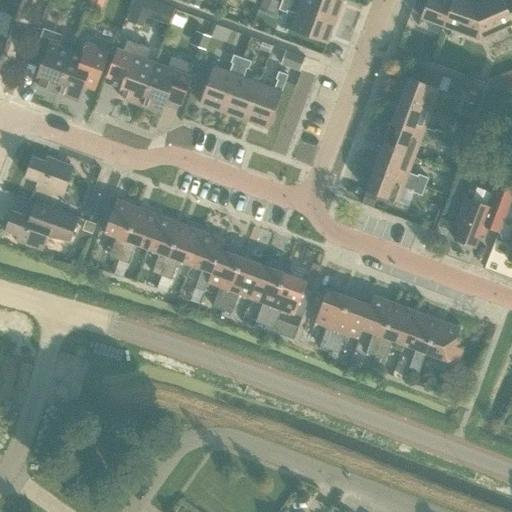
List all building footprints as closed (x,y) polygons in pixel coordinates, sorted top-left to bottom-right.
[(105,0),(90,0),(88,6),(101,11),(105,0)] [(336,20),(282,0),(278,9),(286,12),(287,10),(296,14),(290,29),(327,43),(336,20)] [(281,0),(282,0),(336,20),(343,0),(281,0)] [(443,25),(452,0),(426,0),(420,17),(443,25)] [(479,39),(511,23),(511,20),(502,0),(482,0),(478,2),(471,0),(452,0),(443,25),(479,39)] [(511,0),(502,0),(511,20),(511,0)] [(56,90),(70,53),(57,48),(62,35),(43,27),(35,50),(45,54),(35,82),(56,90)] [(118,94),(140,102),(154,65),(141,60),(146,47),(127,40),(119,62),(111,80),(122,84),(118,94)] [(70,53),(56,90),(78,98),(82,86),(95,91),(110,52),(107,51),(88,44),(83,58),(70,53)] [(286,50),(281,64),(300,71),(306,57),(286,50)] [(222,111),(242,57),(233,54),(231,62),(232,63),(229,72),(213,66),(199,103),(222,111)] [(187,74),(191,63),(172,56),(167,70),(154,65),(140,102),(162,110),(166,100),(182,106),(193,76),(187,74)] [(245,120),(259,83),(243,77),(247,68),(248,68),(251,61),(242,57),(222,111),(245,120)] [(400,100),(431,111),(436,96),(446,99),(445,101),(455,105),(459,96),(439,88),(444,76),(427,70),(423,82),(408,77),(400,100)] [(274,88),(259,83),(245,120),(268,128),(288,74),(279,71),(276,78),(278,79),(274,88)] [(391,122),(442,141),(445,132),(435,128),(434,130),(425,127),(431,111),(400,100),(391,122)] [(438,150),(442,141),(391,122),(383,145),(414,156),(420,141),(429,144),(428,146),(438,150)] [(408,172),(414,156),(383,145),(375,167),(425,186),(428,177),(418,173),(417,175),(408,172)] [(74,166),(47,156),(45,161),(32,156),(25,176),(38,181),(36,186),(63,196),(74,166)] [(421,195),(425,186),(375,167),(366,190),(397,202),(403,186),(412,189),(411,191),(421,195)] [(487,206),(465,197),(455,223),(460,225),(455,238),(475,246),(480,233),(484,235),(487,228),(500,232),(511,200),(511,188),(497,183),(487,206)] [(92,191),(84,214),(97,219),(106,196),(92,191)] [(119,259),(138,207),(116,199),(104,232),(117,236),(109,256),(119,259)] [(36,201),(32,212),(27,210),(25,215),(12,210),(5,230),(18,235),(16,240),(42,250),(48,236),(70,240),(78,217),(36,201)] [(147,248),(160,215),(138,207),(119,259),(128,263),(135,243),(147,248)] [(181,223),(160,215),(147,248),(159,252),(152,272),(162,275),(181,223)] [(202,231),(181,223),(162,275),(171,279),(178,259),(190,264),(202,231)] [(224,239),(202,231),(190,264),(202,268),(195,288),(204,291),(208,282),(220,249),(221,249),(224,239)] [(241,257),(221,249),(220,249),(208,282),(220,286),(213,305),(222,309),(241,257)] [(263,265),(241,257),(222,309),(232,313),(239,293),(250,298),(263,265)] [(284,273),(263,265),(250,298),(263,302),(255,321),(265,325),(284,273)] [(306,281),(284,273),(265,325),(275,329),(282,309),(294,314),(306,281)] [(320,345),(329,349),(349,297),(327,289),(314,322),(327,326),(320,345)] [(366,352),(376,355),(395,303),(373,295),(369,305),(370,305),(361,328),(362,328),(373,332),(366,352)] [(370,305),(369,305),(349,297),(329,349),(339,353),(346,333),(358,338),(362,328),(361,328),(370,305)] [(392,340),(404,344),(416,311),(395,303),(376,355),(385,359),(392,340)] [(416,311),(404,344),(416,348),(409,368),(419,371),(426,352),(425,352),(437,319),(416,311)] [(459,327),(437,319),(425,352),(426,352),(457,364),(462,349),(453,345),(459,327)]
